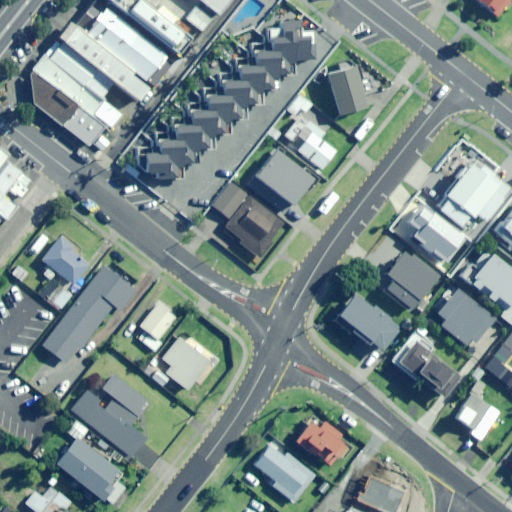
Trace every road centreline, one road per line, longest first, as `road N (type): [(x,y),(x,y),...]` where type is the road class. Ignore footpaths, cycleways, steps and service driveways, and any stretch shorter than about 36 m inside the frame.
road 1 (residential): [(291,309),(356,207),(463,74)]
road 2 (residential): [(0,118),(157,247)]
road 3 (residential): [(163,511),(267,363)]
road 4 (residential): [(277,338),(157,247)]
road 5 (residential): [(280,331),(394,427)]
road 6 (residential): [(157,247),(291,309)]
road 7 (residential): [(394,427),(267,363)]
